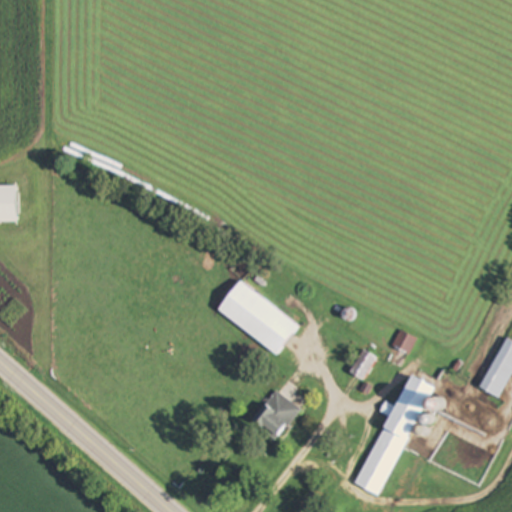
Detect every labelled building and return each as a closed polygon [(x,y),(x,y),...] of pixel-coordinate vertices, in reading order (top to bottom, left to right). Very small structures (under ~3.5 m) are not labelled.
[(0,223),(18,223),(18,187),(0,187),(0,223)] [(301,325),(241,283),(219,313),(280,355),(301,325)] [(394,346),(410,353),(417,339),(401,332),(394,346)] [(499,398),(511,375),(511,340),(508,338),(480,388),(499,398)] [(351,373),(365,381),(378,358),(365,350),(351,373)] [(381,497),(436,388),(413,376),(398,408),(387,402),(381,413),(390,417),(356,485),(381,497)] [(278,441),(301,408),(276,391),(253,424),(278,441)]
